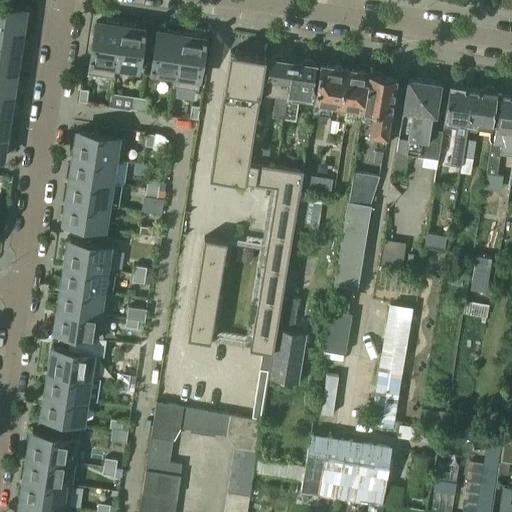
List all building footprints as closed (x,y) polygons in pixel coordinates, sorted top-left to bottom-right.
[(0,25),(21,29),(25,8),(0,3),(0,25)] [(106,22),(96,21),(88,72),(113,76),(121,25),(118,24),(119,21),(107,20),(106,22)] [(123,25),(121,25),(113,76),(114,76),(115,68),(139,72),(145,28),(135,27),(136,24),(124,22),(123,25)] [(0,47),(18,51),(21,29),(0,25),(0,47)] [(179,34),(180,31),(168,29),(168,32),(157,30),(151,74),(175,77),(181,34),(179,34)] [(181,34),(175,77),(173,85),(199,89),(206,38),(196,36),(197,33),(185,32),(184,34),(181,34)] [(0,70),(15,72),(18,51),(0,47),(0,70)] [(230,50),(210,177),(246,183),(246,179),(277,184),(250,345),(250,347),(273,351),(304,168),(249,159),(266,56),(230,50)] [(280,55),(277,57),(270,56),(265,91),(276,92),(272,115),(284,117),(293,60),(288,59),(285,56),(280,55)] [(296,119),(299,96),(312,98),(317,64),(314,63),(312,60),(306,59),(303,61),(293,60),(284,117),(296,119)] [(334,66),(328,65),(321,64),(312,122),(325,124),(328,102),(350,106),(353,90),(342,88),(346,68),(342,67),(339,64),(337,64),(334,66)] [(369,71),(346,68),(342,88),(353,90),(350,106),(363,108),(369,71)] [(0,92),(11,94),(15,72),(0,70),(0,92)] [(386,145),(397,75),(382,73),(380,71),(375,70),(371,72),(369,71),(363,108),(374,110),(370,134),(378,135),(377,144),(386,145)] [(442,82),(441,82),(441,78),(426,76),(425,80),(409,77),(404,109),(412,110),(407,138),(399,137),(393,174),(406,176),(410,153),(438,158),(443,129),(430,127),(432,117),(436,118),(442,82)] [(445,119),(444,125),(456,127),(450,162),(462,164),(463,155),(466,137),(467,126),(474,87),(464,85),(463,81),(455,80),(452,84),(451,83),(445,119)] [(474,87),(467,126),(479,128),(480,124),(493,127),(499,91),(496,90),(495,86),(488,85),(485,89),(474,87)] [(81,88),(79,100),(87,101),(89,89),(81,88)] [(501,143),(511,144),(511,92),(502,91),(494,142),(492,141),(487,171),(497,173),(501,143)] [(0,114),(8,116),(11,94),(0,92),(0,114)] [(131,108),(139,109),(141,97),(117,93),(115,106),(131,109),(131,108)] [(139,109),(147,110),(149,98),(141,97),(139,109)] [(192,105),(190,117),(198,118),(200,106),(192,105)] [(0,136),(5,137),(8,116),(0,114),(0,136)] [(79,130),(75,154),(122,161),(126,137),(79,130)] [(146,145),(154,146),(155,134),(147,132),(146,145)] [(466,137),(463,155),(473,157),(476,139),(466,137)] [(269,161),(271,148),(252,145),(250,158),(269,161)] [(122,161),(75,154),(72,176),(111,182),(114,160),(122,161)] [(289,164),(302,166),(304,157),(290,155),(289,164)] [(348,199),(370,203),(380,175),(353,170),(348,199)] [(111,182),(72,176),(68,198),(107,204),(119,206),(122,184),(111,182)] [(148,179),(147,187),(159,189),(160,181),(148,179)] [(146,195),(158,197),(159,189),(147,187),(146,195)] [(104,227),(107,204),(68,198),(65,222),(104,227)] [(348,199),(334,283),(356,287),(370,203),(348,199)] [(140,233),(152,235),(153,227),(141,225),(140,233)] [(107,238),(108,229),(95,227),(94,236),(107,238)] [(205,236),(188,337),(211,340),(227,240),(205,236)] [(386,238),(384,262),(406,263),(407,240),(386,238)] [(70,239),(67,262),(113,269),(117,246),(70,239)] [(63,284),(63,285),(110,292),(110,291),(111,291),(113,288),(115,274),(114,270),(113,270),(113,269),(67,262),(66,263),(63,284)] [(465,312),(489,315),(495,265),(471,262),(465,312)] [(135,264),(134,272),(146,274),(147,266),(135,264)] [(145,282),(146,274),(134,272),(132,280),(145,282)] [(60,307),(107,314),(110,292),(63,285),(60,307)] [(300,297),(284,295),(270,382),(275,382),(275,378),(300,382),(309,331),(294,329),(300,297)] [(388,301),(369,420),(394,423),(414,306),(388,301)] [(60,307),(56,331),(79,334),(103,338),(107,314),(60,307)] [(128,309),(127,317),(139,319),(140,311),(128,309)] [(351,313),(330,310),(323,351),(345,354),(351,313)] [(145,320),(139,319),(127,317),(126,325),(144,328),(145,320)] [(54,346),(50,370),(97,377),(100,355),(104,355),(107,338),(103,338),(79,334),(77,350),(54,346)] [(260,368),(252,415),(260,417),(268,370),(260,368)] [(50,371),(47,392),(85,398),(97,400),(101,378),(97,377),(50,370),(50,371)] [(129,382),(131,374),(118,372),(117,380),(129,382)] [(327,373),(321,412),(333,414),(339,375),(327,373)] [(117,380),(116,388),(128,390),(129,382),(117,380)] [(47,393),(43,416),(55,418),(57,418),(82,422),(85,399),(85,398),(47,392),(47,393)] [(174,441),(181,429),(185,405),(158,401),(152,438),(174,441)] [(198,408),(185,405),(181,429),(193,431),(192,434),(194,434),(198,408)] [(194,434),(207,436),(211,410),(210,410),(198,408),(194,434)] [(434,410),(422,408),(420,424),(432,426),(434,410)] [(223,412),(211,410),(207,436),(216,438),(216,435),(220,436),(223,412)] [(236,414),(223,412),(220,436),(226,437),(227,434),(232,440),(236,414)] [(235,445),(259,449),(264,418),(236,414),(232,440),(235,445)] [(30,451),(29,454),(76,461),(76,458),(79,437),(82,422),(57,418),(55,418),(53,433),(33,430),(30,451)] [(110,426),(122,428),(124,420),(111,418),(110,426)] [(310,432),(301,491),(381,503),(390,445),(310,432)] [(489,435),(475,511),(490,511),(503,437),(489,435)] [(172,452),(174,441),(152,438),(151,449),(172,452)] [(511,440),(503,439),(500,460),(510,462),(511,461),(511,440)] [(236,446),(234,456),(257,460),(259,449),(235,445),(236,446)] [(170,463),(172,452),(151,449),(149,460),(170,463)] [(26,472),(26,476),(72,483),(73,479),(76,461),(29,454),(26,472)] [(234,456),(232,468),(255,471),(257,460),(234,456)] [(105,457),(104,465),(116,467),(117,459),(105,457)] [(147,471),(181,476),(183,465),(170,463),(149,460),(147,471)] [(103,473),(115,475),(116,467),(104,465),(103,473)] [(232,468),(230,479),(253,483),(255,471),(232,468)] [(179,487),(181,476),(147,471),(146,482),(179,487)] [(23,492),(22,499),(69,506),(70,499),(72,483),(26,476),(23,492)] [(230,479),(229,490),(251,494),(253,483),(230,479)] [(435,479),(433,490),(454,494),(456,482),(435,479)] [(178,499),(179,487),(146,482),(144,493),(160,496),(178,499)] [(388,484),(385,502),(401,505),(404,486),(388,484)] [(229,490),(227,501),(250,505),(251,494),(229,490)] [(157,511),(159,507),(160,496),(144,493),(140,511),(157,511)] [(178,499),(160,496),(159,507),(177,510),(179,499),(178,499)] [(22,499),(20,511),(67,511),(69,506),(22,499)] [(227,501),(225,511),(248,511),(250,505),(227,501)] [(98,502),(97,510),(108,511),(109,511),(111,504),(98,502)] [(507,511),(509,504),(500,503),(498,511),(507,511)]
